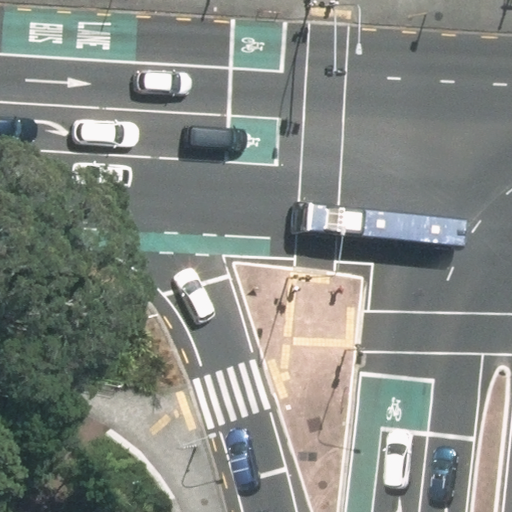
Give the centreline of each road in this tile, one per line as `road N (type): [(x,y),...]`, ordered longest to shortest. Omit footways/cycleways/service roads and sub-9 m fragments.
road 1 (primary): [(0,75),(440,91)]
road 2 (primary): [(263,511),(235,393),(194,277),(100,187)]
road 3 (primary): [(433,192),(100,187)]
road 4 (primary): [(415,511),(433,192)]
